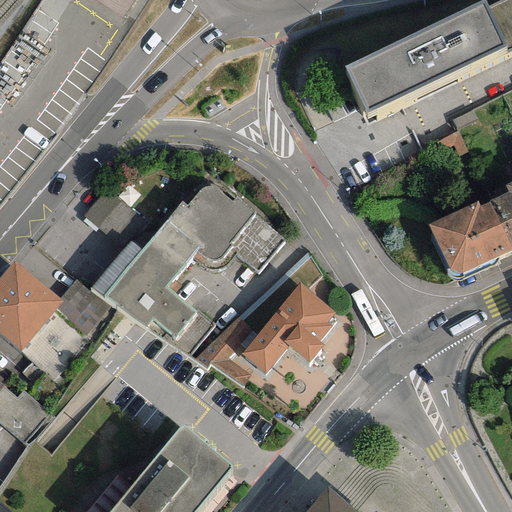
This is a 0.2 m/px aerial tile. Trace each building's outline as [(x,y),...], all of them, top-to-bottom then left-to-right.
[(132,0),(103,0),(124,14),(132,0)] [(505,46),(487,7),(484,0),(482,0),(341,66),(349,84),(364,114),(396,99),(505,46)] [(511,0),(501,0),(487,7),(505,46),(509,51),(511,48),(511,0)] [(511,249),(511,180),(504,185),(507,191),(486,201),(508,251),(511,249)] [(182,201),(166,221),(198,245),(194,250),(188,259),(205,269),(213,271),(220,270),(224,267),(229,263),(236,255),(258,272),(283,241),(253,216),(255,214),(236,197),(233,201),(215,189),(209,187),(206,187),(202,188),(186,206),(182,201)] [(104,190),(82,217),(119,246),(140,220),(104,190)] [(508,251),(486,201),(478,205),(476,201),(429,223),(449,268),(458,273),(508,251)] [(198,245),(166,221),(141,251),(131,241),(89,287),(187,357),(214,323),(197,311),(194,313),(164,288),(188,259),(194,250),(198,245)] [(0,276),(0,334),(20,352),(55,310),(62,302),(59,299),(13,261),(0,276)] [(110,308),(76,279),(59,299),(62,302),(55,310),(86,336),(110,308)] [(335,312),(300,283),(241,354),(265,374),(288,346),(308,363),(323,346),(319,342),(336,322),(330,318),(335,312)] [(252,332),(237,316),(193,359),(206,371),(210,364),(242,386),(249,374),(227,359),(252,332)] [(198,511),(228,476),(179,436),(116,511),(198,511)] [(355,511),(327,487),(304,511),(375,511),(373,511),(355,511)]
